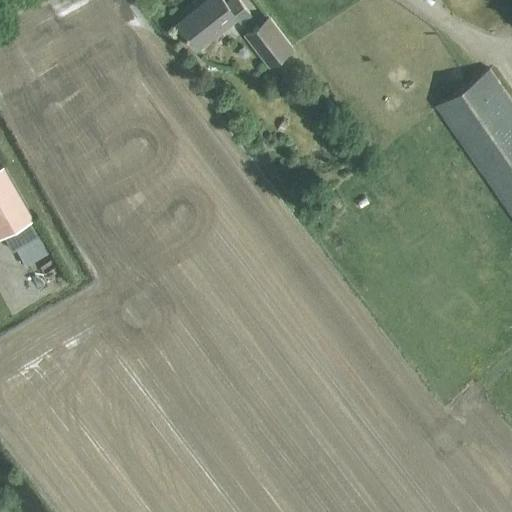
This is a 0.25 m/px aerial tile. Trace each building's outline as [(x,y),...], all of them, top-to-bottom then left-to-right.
[(240,22),(250,14),(238,0),(229,0),(226,3),(223,0),(205,0),(176,23),(196,50),(237,18),(240,22)] [(475,0),(480,10),(499,0),(475,0)] [(289,44),(266,14),(243,32),(266,62),(289,44)] [(217,40),(227,47),(234,35),(224,29),(217,40)] [(436,106),(511,216),(511,102),(489,69),(436,106)] [(271,106),(268,117),(284,121),(287,111),(271,106)] [(0,169),(0,237),(0,238),(35,218),(5,166),(0,169)]
